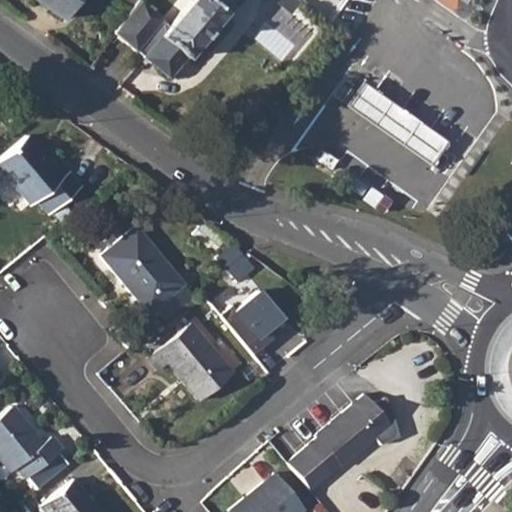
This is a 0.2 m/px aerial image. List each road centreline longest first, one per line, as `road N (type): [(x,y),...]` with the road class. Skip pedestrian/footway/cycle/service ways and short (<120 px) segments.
road 1 (residential): [(44,300),(65,370),(129,454),(168,473),(206,458),(402,293)]
road 2 (residential): [(239,205),(0,32)]
road 3 (residential): [(438,265),(361,233),(239,205)]
road 4 (residential): [(239,205),(268,229),(402,293)]
road 5 (tertiary): [(490,381),(407,511)]
